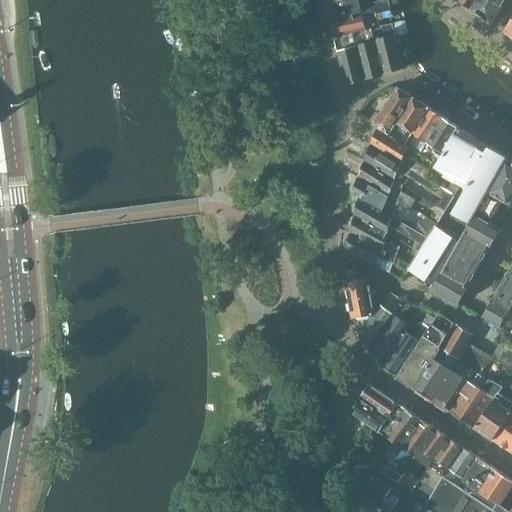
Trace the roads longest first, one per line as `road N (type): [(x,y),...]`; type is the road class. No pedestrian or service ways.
road 1 (residential): [(348,357),(330,249),(337,95)]
road 2 (residential): [(511,466),(348,357)]
road 3 (residential): [(337,95),(404,81),(511,146)]
road 4 (residential): [(329,511),(348,357)]
road 5 (secondary): [(0,507),(22,357)]
